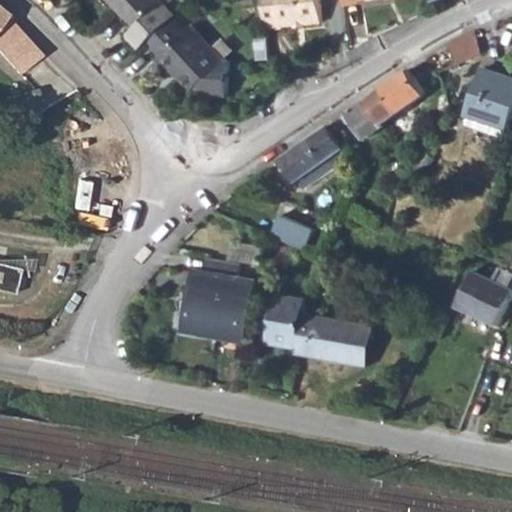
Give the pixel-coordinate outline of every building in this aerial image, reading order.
[(157,0),(104,0),(133,30),(160,3),(157,0)] [(265,0),(268,30),(284,28),(284,25),(297,24),(297,21),(303,20),(304,23),(322,22),(320,0),(265,0)] [(0,54),(18,74),(40,56),(2,14),(0,12),(0,54)] [(173,19),(148,44),(173,70),(175,68),(194,88),(196,86),(203,94),(226,95),(227,61),(224,60),(192,27),(186,33),(173,19)] [(474,32),(447,46),(458,65),(483,52),(474,32)] [(384,86),(368,100),(385,124),(429,92),(426,85),(458,65),(447,46),(429,56),(384,86)] [(511,78),(484,69),(469,114),(508,127),(511,116),(511,78)] [(35,91),(0,100),(0,117),(39,106),(35,91)] [(368,100),(343,117),(348,124),(355,121),(367,140),(386,126),(385,124),(368,100)] [(330,125),(282,159),(284,161),(298,181),(345,147),(330,125)] [(282,220),(274,239),(290,246),(308,252),(316,232),(282,220)] [(232,261),(264,267),(267,251),(235,245),(232,261)] [(188,333),(248,344),(261,285),(238,280),(241,267),(209,260),(206,274),(200,272),(188,333)] [(14,265),(0,261),(0,288),(8,290),(14,265)] [(511,289),(476,273),(460,307),(500,326),(511,300),(511,289)] [(281,295),(271,347),(299,351),(305,315),(307,300),(281,295)] [(440,313),(430,335),(440,340),(451,318),(440,313)] [(299,351),(298,355),(367,367),(375,328),(305,315),(299,351)]
